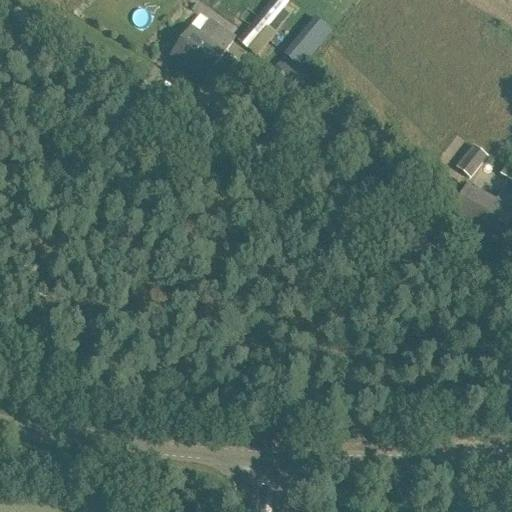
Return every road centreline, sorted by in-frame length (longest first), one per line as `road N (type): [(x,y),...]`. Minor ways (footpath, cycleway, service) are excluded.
road 1 (unclassified): [(14,0),(511,289)]
road 2 (unclassified): [(270,459),(0,426)]
road 3 (unclassified): [(270,459),(365,464),(511,454)]
